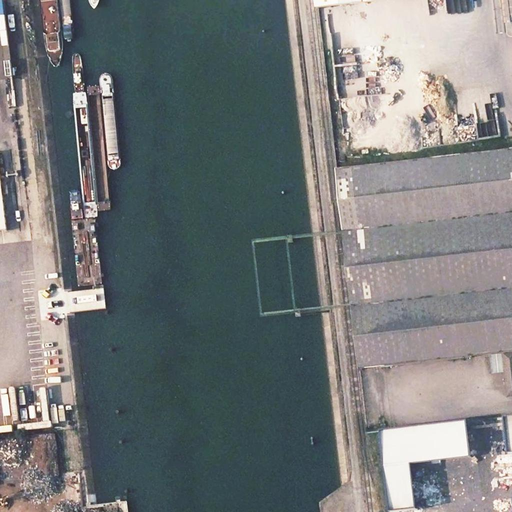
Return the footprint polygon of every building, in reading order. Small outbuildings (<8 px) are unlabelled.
[(318,0),(321,18),(463,0),(462,0),(318,0)] [(511,144),(337,163),(345,227),(353,301),(360,365),(490,349),(502,347),(505,370),(507,391),(511,390),(511,144)] [(0,230),(8,229),(0,160),(0,230)] [(505,370),(502,347),(490,349),(492,372),(505,370)] [(385,430),(396,511),(421,507),(415,462),(475,454),(470,418),(385,430)]
